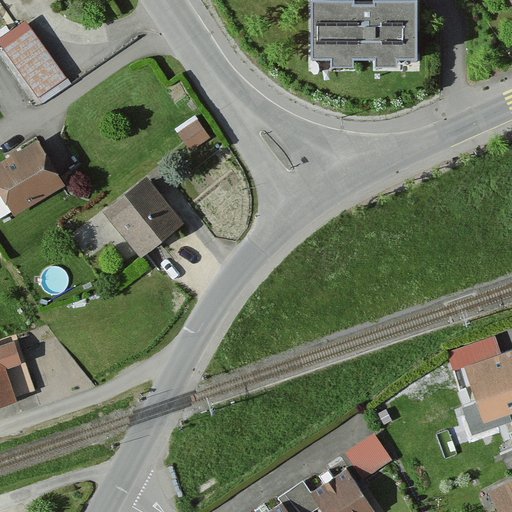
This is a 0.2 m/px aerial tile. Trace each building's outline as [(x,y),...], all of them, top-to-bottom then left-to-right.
[(423,64),(423,3),(379,3),(379,7),(362,7),(362,4),(316,3),(316,63),(337,63),(337,69),(360,69),(360,63),(383,63),(383,70),(406,70),(406,64),(423,64)] [(64,80),(25,29),(0,47),(0,48),(38,99),(64,80)] [(206,144),(196,125),(178,134),(189,153),(206,144)] [(64,185),(38,143),(0,166),(0,196),(13,217),(64,185)] [(182,224),(145,179),(101,215),(139,260),(182,224)] [(0,349),(0,407),(17,402),(7,368),(19,364),(13,345),(0,349)] [(511,412),(511,353),(465,371),(485,422),(511,412)] [(389,462),(372,438),(345,456),(363,481),(389,462)] [(347,471),(313,495),(322,507),(324,511),(373,511),(376,510),(347,471)] [(315,511),(322,507),(313,495),(303,482),(278,501),(281,505),(286,511),(315,511)] [(511,511),(511,482),(489,495),(498,511),(511,511)]
